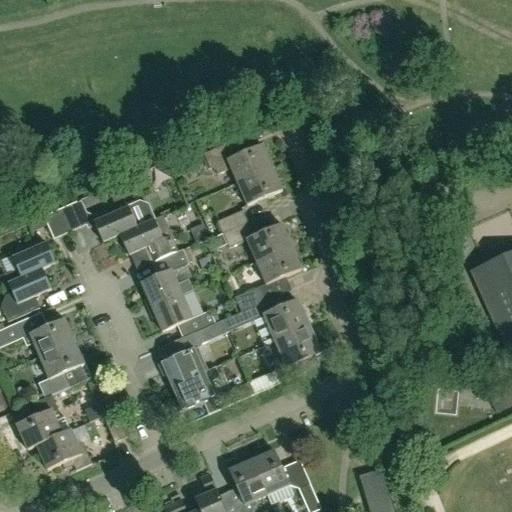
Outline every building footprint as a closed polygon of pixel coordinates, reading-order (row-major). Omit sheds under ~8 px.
[(232,171),(239,185),(273,170),(263,148),(244,156),(238,142),(204,157),(211,171),(215,169),(219,177),(232,171)] [(283,193),(273,170),(239,185),(249,208),(283,193)] [(138,229),(155,222),(149,207),(141,204),(95,224),(104,246),(122,238),(121,237),(138,230),(138,229)] [(77,205),(61,212),(71,235),(87,227),(77,205)] [(71,235),(61,212),(45,219),(55,242),(71,235)] [(244,213),(219,224),(224,237),(250,225),(244,213)] [(179,254),(172,239),(176,231),(169,229),(164,218),(155,222),(138,229),(138,230),(121,237),(122,238),(130,258),(152,249),(159,264),(179,254)] [(282,227),(256,239),(250,225),(224,237),(230,251),(248,243),(258,265),(292,250),(282,227)] [(13,260),(17,270),(4,276),(9,286),(22,280),(22,281),(43,272),(57,267),(48,245),(13,260)] [(302,273),(292,250),(258,265),(267,286),(261,288),(262,289),(236,300),(243,315),(250,312),(280,298),(293,293),(286,280),(302,273)] [(173,274),(190,267),(184,252),(179,254),(159,264),(153,266),(159,280),(143,287),(153,311),(183,298),(183,297),(194,292),(189,282),(178,286),(173,274)] [(511,255),(471,274),(511,364),(511,363),(511,255)] [(53,292),(43,272),(22,281),(22,280),(9,286),(13,295),(5,298),(2,309),(9,325),(41,311),(36,299),(53,292)] [(221,324),(215,312),(194,322),(183,298),(153,311),(164,335),(178,329),(184,341),(221,324)] [(299,304),(285,310),(280,298),(250,312),(255,324),(266,319),(277,344),(310,330),(299,304)] [(75,344),(65,322),(27,338),(20,323),(0,331),(0,349),(24,340),(27,348),(34,345),(40,359),(75,344)] [(322,355),(310,330),(277,344),(286,365),(275,370),(282,386),(303,376),(299,365),(322,355)] [(85,367),(75,344),(40,359),(50,381),(39,386),(45,401),(71,390),(65,376),(85,367)] [(169,377),(175,389),(205,375),(201,367),(203,364),(199,355),(196,354),(195,352),(160,367),(165,379),(169,377)] [(208,382),(205,375),(175,389),(180,401),(175,403),(180,414),(216,399),(214,396),(216,394),(211,384),(208,382)] [(229,409),(256,397),(251,385),(224,396),(229,409)] [(63,436),(57,423),(62,420),(52,398),(36,405),(42,417),(17,428),(28,453),(38,449),(37,448),(63,437),(63,436)] [(103,420),(116,414),(111,401),(85,412),(91,425),(103,420)] [(127,439),(116,414),(103,420),(115,445),(127,439)] [(93,465),(85,447),(84,445),(78,447),(72,432),(63,436),(63,437),(37,448),(38,449),(48,473),(64,466),(65,470),(74,467),(76,472),(93,465)] [(290,489),(275,454),(253,464),(268,498),(290,489)] [(268,498),(253,464),(230,474),(245,509),(268,498)] [(369,511),(394,511),(383,472),(360,479),(369,511)] [(225,511),(219,497),(211,477),(201,481),(207,497),(195,502),(199,511),(225,511)] [(321,511),(310,487),(300,491),(299,492),(307,511),(321,511)] [(186,511),(182,503),(173,507),(175,511),(186,511)]
